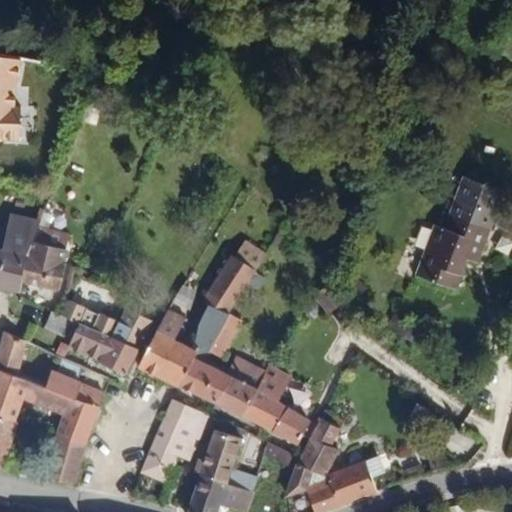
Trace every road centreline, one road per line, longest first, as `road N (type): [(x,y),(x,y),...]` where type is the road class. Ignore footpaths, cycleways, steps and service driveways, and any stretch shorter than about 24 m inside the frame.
road 1 (unknown): [(80,506),(133,389)]
road 2 (residential): [(123,511),(0,495)]
road 3 (residential): [(486,477),(370,511)]
